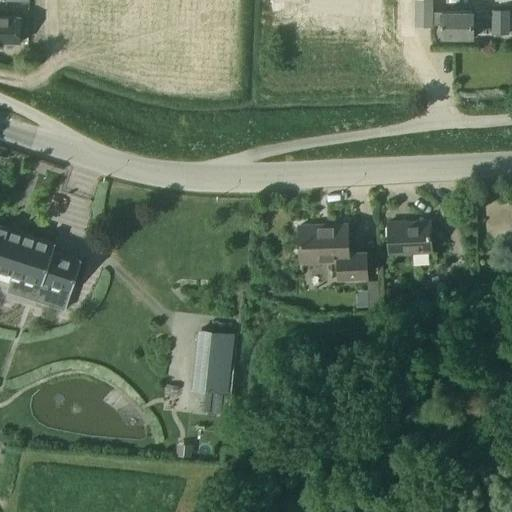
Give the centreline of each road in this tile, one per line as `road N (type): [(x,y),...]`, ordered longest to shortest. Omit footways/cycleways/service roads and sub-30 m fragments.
road 1 (unclassified): [(511,169),(198,178)]
road 2 (residential): [(198,178),(201,0)]
road 3 (track): [(442,125),(409,31),(410,0)]
